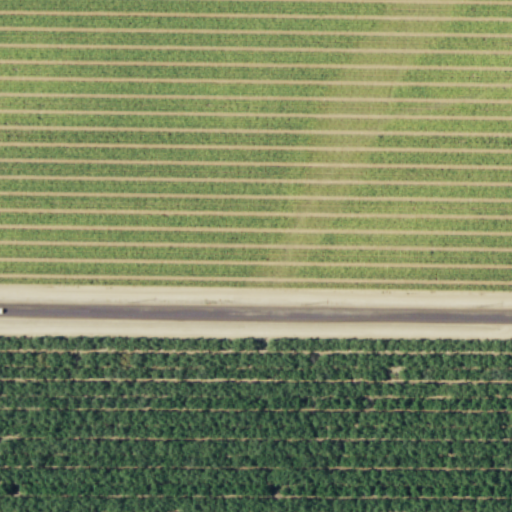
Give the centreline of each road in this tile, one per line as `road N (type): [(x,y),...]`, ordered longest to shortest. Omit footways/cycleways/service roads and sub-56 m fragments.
road 1 (track): [(511,299),(0,292)]
road 2 (residential): [(0,307),(511,314)]
road 3 (track): [(0,327),(511,330)]
